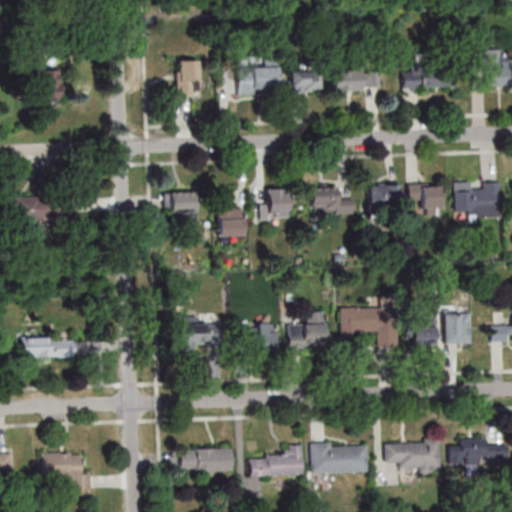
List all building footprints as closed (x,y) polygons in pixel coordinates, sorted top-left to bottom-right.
[(21,47),(41,46),(42,67),(62,66),(63,87),(60,87),(61,100),(25,101),(17,96),(17,88),(14,86),(17,82),(22,78),(21,47)] [(511,83),(485,84),(485,71),(469,71),(469,55),(480,55),(480,49),(500,49),(500,53),(505,53),(505,59),(510,59),(511,83)] [(252,93),(252,87),(277,86),(276,65),(275,65),(275,57),(265,57),(264,54),(238,55),(236,68),(236,94),(252,93)] [(196,59),(197,90),(190,90),(190,95),(175,95),(175,71),(177,71),(177,60),(196,59)] [(409,64),(418,64),(419,65),(452,65),(452,85),(400,86),(399,72),(409,71),(409,64)] [(361,89),(361,85),(378,85),(378,70),(360,70),(360,68),(331,70),(331,90),(361,89)] [(317,70),(318,87),(309,87),(309,91),(290,91),(289,71),(317,70)] [(498,181),(474,181),(451,181),(451,208),(462,208),(462,217),(498,217),(498,181)] [(441,183),(406,183),(406,202),(418,202),(418,215),(441,215),(441,183)] [(366,184),(366,206),(400,206),(400,184),(366,184)] [(308,188),(309,214),(352,214),(352,198),(337,198),(337,187),(308,188)] [(168,192),(168,224),(196,224),(196,192),(168,192)] [(243,236),(243,205),(231,205),(231,192),(216,192),(216,236),(243,236)] [(66,197),(67,215),(54,215),(54,220),(36,220),(37,231),(24,231),(24,225),(0,225),(0,198),(15,198),(15,197),(39,196),(39,197),(66,197)] [(254,196),(254,218),(287,218),(287,196),(254,196)] [(338,307),(338,336),(375,335),(375,348),(396,347),(395,306),(338,307)] [(323,347),(323,311),(304,311),(304,322),(286,322),(286,346),(323,347)] [(511,340),(511,311),(511,312),(511,325),(488,325),(488,341),(511,340)] [(469,314),(442,314),(442,344),(469,344),(469,314)] [(177,322),(177,353),(196,353),(196,343),(220,343),(220,322),(177,322)] [(235,351),(275,351),(275,324),(235,324),(235,351)] [(405,326),(405,345),(434,345),(434,326),(405,326)] [(71,340),(72,356),(56,357),(56,356),(35,357),(35,360),(28,360),(28,357),(20,358),(19,338),(48,336),(50,341),(71,340)] [(483,438),(457,438),(457,447),(446,447),(446,464),(506,464),(506,445),(483,445),(483,438)] [(438,440),(382,441),(382,466),(416,465),(417,474),(430,473),(430,468),(439,468),(438,440)] [(308,443),(308,472),(366,472),(366,443),(308,443)] [(300,445),(281,445),(281,455),(248,456),(248,476),(300,476),(300,445)] [(231,448),(178,449),(179,468),(191,468),(191,475),(231,475),(231,448)] [(0,452),(9,452),(10,472),(0,473),(1,490),(0,490),(0,452)] [(89,492),(85,492),(85,489),(73,490),(73,492),(69,493),(68,485),(57,486),(57,484),(40,484),(38,453),(68,452),(68,454),(80,454),(81,472),(88,472),(89,492)]
